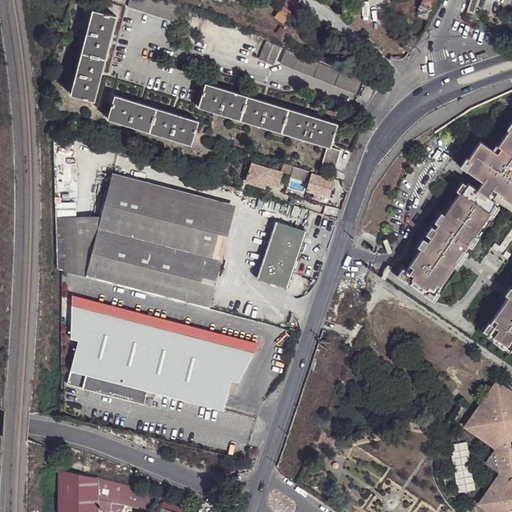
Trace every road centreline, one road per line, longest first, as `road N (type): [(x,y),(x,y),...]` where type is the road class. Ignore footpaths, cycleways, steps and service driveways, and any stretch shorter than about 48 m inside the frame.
road 1 (tertiary): [(369,162),(266,470)]
road 2 (residential): [(0,420),(90,440),(189,481)]
